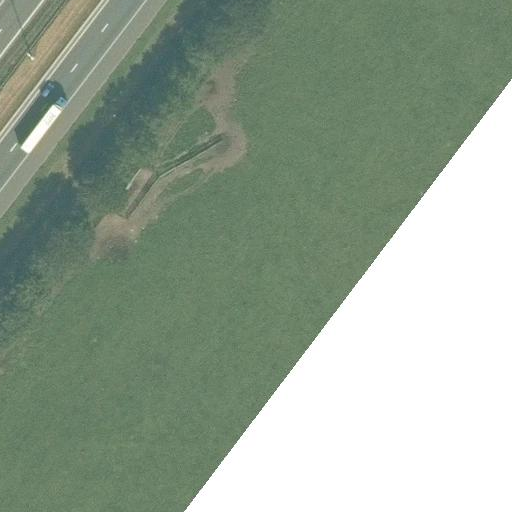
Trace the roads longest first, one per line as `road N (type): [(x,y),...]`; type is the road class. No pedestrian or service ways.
road 1 (unclassified): [(234,0),(0,306)]
road 2 (motorway): [(0,188),(142,0)]
